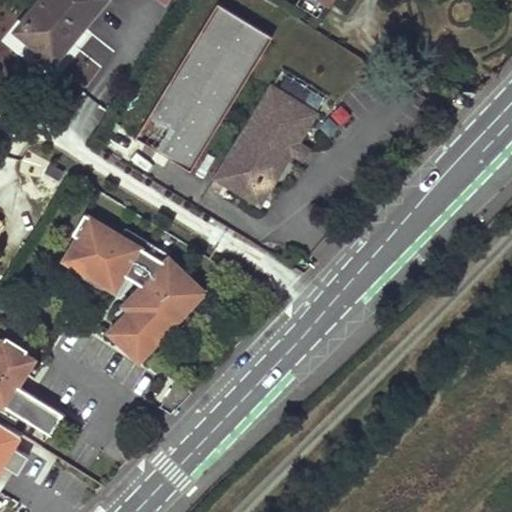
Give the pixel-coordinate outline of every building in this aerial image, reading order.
[(42,0),(18,30),(54,60),(102,0),(42,0)] [(136,137),(178,162),(211,110),(223,117),(273,37),(218,2),(136,137)] [(284,71),(278,82),(317,106),(323,96),(284,71)] [(244,130),(289,157),(292,153),(305,161),(311,150),(299,142),(317,113),(272,85),(244,130)] [(178,162),(191,170),(223,117),(211,110),(178,162)] [(215,178),(225,183),(261,205),(289,157),(244,130),(215,178)] [(215,178),(210,187),(219,192),(225,183),(215,178)] [(91,215),(64,260),(117,292),(128,274),(144,284),(123,306),(128,311),(109,331),(142,362),(209,291),(171,255),(166,261),(91,215)] [(34,359),(0,337),(0,402),(50,434),(63,414),(18,385),(34,359)] [(0,487),(22,448),(16,446),(25,431),(0,416),(0,487)]
